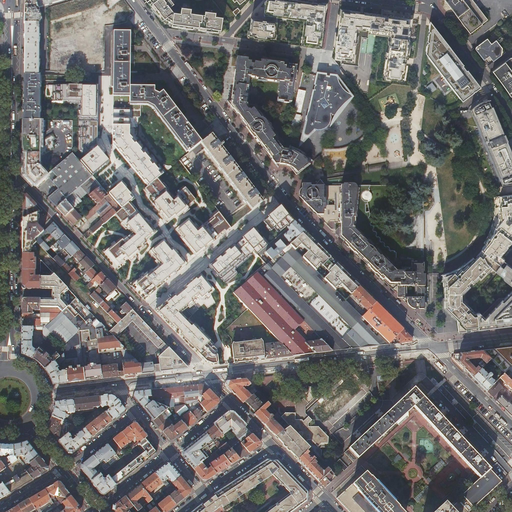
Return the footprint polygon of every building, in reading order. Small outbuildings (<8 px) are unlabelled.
[(24,74),(38,74),(38,22),(36,22),(36,10),(38,10),(38,7),(62,0),(26,0),(25,2),(24,74)] [(149,0),(151,2),(150,3),(152,7),(158,16),(159,15),(162,20),(165,18),(172,23),(172,26),(178,26),(178,28),(188,29),(188,28),(193,28),(193,26),(198,27),(198,29),(203,30),(203,31),(213,32),(213,31),(218,32),(218,29),(221,30),(222,17),(215,16),(216,12),(205,11),(205,14),(190,13),(191,8),(181,7),(181,13),(174,12),(170,7),(174,4),(171,0),(149,0)] [(223,0),(215,0),(230,19),(235,15),(233,12),(223,0)] [(308,0),(266,0),(264,12),(273,13),(306,17),(308,0)] [(302,46),(325,49),(331,2),(314,0),(308,0),(306,17),(302,46)] [(444,0),(451,8),(470,34),(488,20),(472,0),(444,0)] [(126,17),(132,13),(126,5),(120,8),(126,17)] [(107,17),(114,26),(126,17),(119,8),(107,17)] [(393,16),(341,9),(335,53),(337,53),(336,59),(341,60),(341,64),(358,67),(362,38),(368,39),(369,35),(391,38),(390,45),(389,45),(386,71),(387,71),(386,78),(401,80),(402,75),(404,75),(412,19),(393,16)] [(82,17),(51,23),(53,33),(94,24),(91,12),(81,14),(82,17)] [(247,39),(269,42),(273,13),(264,12),(264,19),(250,17),(247,39)] [(425,53),(462,102),(481,87),(454,52),(430,21),(425,53)] [(154,108),(188,153),(201,143),(202,141),(162,90),(158,94),(152,91),(154,85),(131,75),(130,32),(114,32),(113,94),(130,94),(130,103),(141,103),(147,104),(154,108)] [(488,66),(506,52),(496,40),(491,43),(487,38),(476,47),(477,50),(478,51),(479,51),(481,50),(482,52),(481,52),(482,54),(483,56),(482,59),(488,66)] [(476,47),(474,48),(482,59),(483,56),(482,54),(481,52),(482,52),(481,50),(479,51),(478,51),(477,50),(476,47)] [(255,105),(246,104),(246,101),(248,85),(249,83),(249,81),(250,81),(252,80),(252,79),(252,78),(256,78),(256,80),(258,80),(263,80),(263,81),(267,82),(279,83),(277,93),(278,93),(277,100),(283,101),(283,103),(291,104),(292,92),(294,80),(295,80),(296,72),(297,67),(288,66),(274,64),(271,63),(266,63),(261,62),(245,60),(245,58),(244,56),(241,55),(241,59),(236,59),(231,101),(226,101),(232,109),(233,110),(233,109),(237,114),(239,117),(242,121),(241,121),(249,131),(251,133),(266,120),(262,115),(262,116),(258,111),(258,110),(255,105)] [(511,57),(511,58),(493,73),(504,88),(511,97),(511,57)] [(317,74),(327,75),(327,74),(316,72),(315,76),(313,85),(314,86),(317,74)] [(24,74),(23,120),(40,120),(40,111),(41,111),(41,108),(40,108),(40,87),(41,87),(41,83),(40,83),(40,74),(38,74),(24,74)] [(335,111),(337,108),(340,106),(342,104),(344,102),(347,100),(351,98),(352,97),(336,76),(330,75),(329,78),(327,78),(327,75),(317,74),(314,86),(316,86),(314,87),(314,88),(313,89),(314,90),(314,91),(313,91),(308,109),(308,110),(307,112),(307,113),(306,113),(306,114),(305,115),(305,116),(305,117),(305,118),(305,119),(305,120),(305,121),(305,123),(304,123),(302,132),(302,133),(302,134),(302,135),(303,135),(303,136),(304,136),(304,137),(305,137),(306,137),(307,137),(308,137),(308,136),(309,136),(309,135),(310,135),(310,134),(313,131),(314,132),(315,132),(316,132),(319,132),(321,132),(323,131),(325,130),(326,128),(328,126),(329,124),(329,122),(330,120),(330,118),(329,116),(331,116),(332,117),(334,114),(335,111)] [(334,114),(332,117),(331,118),(330,123),(329,128),(330,129),(353,98),(354,97),(337,75),(330,74),(330,75),(336,76),(352,97),(351,98),(347,100),(344,102),(342,104),(340,106),(337,108),(335,111),(334,114)] [(432,83),(426,87),(431,93),(436,89),(432,83)] [(84,154),(78,159),(91,174),(96,170),(97,171),(106,164),(104,163),(109,159),(98,146),(98,85),(52,84),(52,101),(80,101),(80,148),(84,154)] [(292,111),(299,113),(305,91),(298,89),(292,111)] [(130,94),(113,94),(113,144),(148,186),(145,189),(152,197),(150,199),(169,223),(176,216),(178,217),(189,208),(188,206),(196,199),(186,187),(177,194),(178,195),(175,198),(163,184),(164,183),(159,178),(163,174),(131,132),(131,117),(141,117),(141,103),(130,103),(130,94)] [(470,111),(471,110),(502,185),(501,185),(511,184),(511,151),(511,150),(510,148),(511,148),(511,147),(511,146),(510,145),(509,145),(508,145),(508,143),(507,141),(507,139),(506,139),(504,135),(505,135),(493,106),(491,107),(488,100),(490,100),(487,100),(484,101),(481,102),(478,103),(475,106),(472,108),(470,110),(470,111)] [(297,173),(308,165),(306,162),(307,161),(302,156),(301,155),(297,153),(293,151),(285,149),(282,149),(284,143),(276,131),(277,130),(278,129),(280,125),(281,124),(281,123),(284,123),(285,118),(286,114),(276,114),(276,118),(275,119),(275,121),(274,123),(273,124),(271,126),(267,122),(266,121),(266,120),(251,133),(252,135),(255,138),(260,145),(263,148),(272,159),(271,159),(272,161),(278,168),(279,164),(281,164),(284,165),(288,166),(289,167),(291,167),(294,169),(295,170),(297,173)] [(298,148),(315,132),(314,132),(313,131),(310,134),(310,135),(309,135),(309,136),(308,136),(308,137),(307,137),(306,137),(305,137),(304,137),(304,136),(303,136),(303,135),(302,135),(302,134),(302,133),(302,132),(304,123),(305,123),(305,121),(305,120),(305,119),(305,118),(305,117),(305,116),(304,115),(298,148)] [(23,120),(23,124),(23,173),(34,185),(46,175),(49,172),(42,165),(42,155),(48,152),(53,148),(52,146),(54,144),(52,141),(55,139),(52,134),(43,139),(40,140),(40,133),(42,133),(42,120),(40,120),(23,120)] [(249,131),(241,121),(240,122),(248,132),(249,131)] [(246,202),(252,209),(253,209),(262,201),(258,195),(259,194),(255,188),(253,190),(245,179),(247,178),(243,172),(241,174),(232,162),(234,161),(230,155),(228,156),(220,146),(224,144),(223,143),(220,144),(218,142),(217,142),(215,140),(211,134),(202,141),(201,143),(207,151),(209,153),(212,157),(219,166),(220,167),(221,169),(228,178),(232,183),(236,189),(244,198),(245,200),(246,202)] [(259,146),(260,145),(255,138),(252,135),(251,136),(259,146)] [(272,162),(272,161),(271,159),(263,148),(262,149),(272,162)] [(263,148),(271,159),(272,159),(263,148)] [(73,192),(80,187),(89,180),(91,178),(93,176),(78,160),(72,152),(49,172),(46,175),(60,190),(49,200),(56,207),(73,192)] [(310,164),(309,164),(308,165),(297,173),(295,170),(294,169),(291,167),(289,167),(288,166),(296,176),(309,165),(310,164)] [(235,190),(236,189),(232,183),(228,178),(227,180),(235,190)] [(80,187),(89,196),(97,189),(90,181),(89,180),(80,187)] [(121,223),(127,231),(129,229),(132,233),(123,241),(122,240),(116,245),(115,243),(103,253),(116,268),(127,259),(129,260),(138,252),(137,250),(145,243),(144,242),(155,233),(138,213),(137,215),(129,206),(131,205),(128,202),(134,197),(121,182),(108,193),(121,209),(116,214),(123,222),(121,223)] [(367,203),(367,202),(368,201),(369,201),(370,200),(371,199),(371,197),(371,196),(371,194),(370,193),(370,190),(371,186),(359,186),(303,186),(303,188),(302,188),(300,190),(300,191),(299,192),(299,193),(299,194),(299,196),(298,197),(303,202),(308,206),(308,208),(310,211),(312,214),(314,215),(316,215),(317,215),(326,224),(328,222),(335,222),(335,223),(341,223),(341,228),(340,228),(340,238),(345,243),(343,244),(348,249),(348,248),(353,253),(353,254),(357,259),(358,258),(365,264),(364,265),(369,270),(370,269),(376,275),(377,274),(398,295),(397,298),(401,298),(410,308),(415,309),(421,309),(424,309),(424,306),(424,303),(424,295),(424,285),(425,285),(425,282),(426,281),(426,280),(425,279),(425,278),(425,275),(424,275),(424,266),(424,261),(422,261),(414,261),(411,260),(405,258),(400,256),(391,251),(384,245),(381,241),(375,233),(373,229),(369,220),(369,218),(368,215),(370,215),(369,212),(366,213),(365,205),(368,205),(367,203)] [(97,205),(106,197),(98,188),(97,189),(89,196),(97,205)] [(74,209),(82,202),(73,192),(56,207),(65,217),(74,209)] [(23,208),(23,210),(37,205),(27,194),(23,196),(23,208)] [(108,194),(106,197),(97,205),(84,216),(88,219),(96,213),(100,218),(104,222),(112,216),(113,216),(114,215),(121,209),(120,208),(113,200),(108,194)] [(511,194),(494,197),(494,209),(492,222),(488,234),(487,236),(483,243),(485,244),(481,250),(484,252),(499,265),(503,261),(498,257),(498,255),(498,254),(500,255),(507,247),(505,245),(510,240),(509,239),(511,235),(511,194)] [(38,213),(43,211),(37,205),(23,210),(23,214),(23,219),(33,215),(32,211),(33,211),(34,211),(35,214),(38,213)] [(295,222),(288,215),(281,206),(263,221),(271,231),(276,227),(280,231),(286,227),(287,228),(295,222)] [(73,225),(82,218),(74,209),(65,217),(73,225)] [(183,238),(197,255),(231,227),(219,211),(213,216),(214,218),(204,227),(202,225),(198,229),(189,218),(177,228),(184,237),(183,238)] [(410,249),(423,250),(424,212),(417,211),(417,214),(415,214),(414,218),(421,218),(420,226),(421,226),(421,231),(416,231),(415,236),(411,236),(410,249)] [(23,253),(31,254),(31,246),(36,242),(34,240),(44,231),(37,224),(38,213),(35,214),(33,215),(23,219),(23,234),(23,253)] [(104,222),(100,218),(97,221),(98,222),(83,235),(86,239),(92,234),(105,223),(104,222)] [(304,231),(295,222),(287,228),(290,231),(284,236),(290,243),(304,231)] [(57,241),(65,234),(58,228),(49,236),(44,241),(43,242),(39,245),(46,252),(50,248),(45,244),(48,242),(51,244),(53,242),(50,239),(53,237),(54,238),(54,239),(56,241),(56,240),(57,241)] [(267,245),(253,229),(210,265),(224,281),(236,271),(233,268),(254,251),(257,254),(267,245)] [(34,240),(36,242),(39,245),(43,242),(41,239),(43,237),(42,235),(46,232),(45,231),(44,231),(34,240)] [(359,286),(304,231),(290,243),(289,244),(319,274),(328,282),(337,291),(345,299),(345,300),(351,294),(359,286)] [(70,243),(71,241),(68,237),(61,243),(63,245),(55,253),(52,250),(53,250),(52,249),(54,247),(52,245),(50,248),(46,252),(53,259),(64,249),(70,243)] [(130,285),(144,299),(185,265),(171,248),(170,250),(162,240),(150,250),(157,259),(156,260),(159,264),(149,273),(147,271),(130,285)] [(266,252),(272,259),(286,247),(280,240),(275,244),(279,248),(274,252),(271,248),(266,252)] [(73,256),(78,251),(70,243),(64,249),(71,257),(73,256)] [(272,259),(270,260),(257,272),(271,286),(273,284),(282,294),(280,295),(314,331),(321,338),(333,351),(348,349),(370,347),(390,344),(389,343),(369,323),(367,326),(361,320),(363,317),(362,316),(345,300),(345,299),(342,302),(334,294),(337,291),(328,282),(325,285),(316,276),(319,274),(289,244),(286,247),(272,259)] [(80,263),(86,257),(79,250),(78,251),(73,256),(75,259),(77,262),(78,261),(78,262),(77,264),(78,264),(80,263)] [(499,265),(484,252),(481,256),(480,255),(478,257),(476,259),(474,260),(473,260),(468,265),(467,264),(462,269),(461,268),(456,273),(454,273),(450,274),(449,272),(448,273),(442,274),(443,279),(444,279),(444,282),(443,282),(443,286),(445,286),(445,288),(445,293),(445,301),(445,308),(450,313),(457,319),(457,321),(458,332),(465,331),(472,330),(478,329),(476,313),(473,314),(473,312),(461,300),(461,299),(461,294),(461,293),(468,285),(468,284),(471,281),(472,280),(473,280),(478,275),(479,276),(480,277),(485,272),(486,273),(492,267),(495,271),(499,265)] [(34,255),(36,255),(35,254),(31,254),(23,253),(22,262),(22,271),(35,270),(36,270),(36,258),(34,258),(34,255)] [(91,268),(94,265),(86,257),(80,263),(85,269),(81,273),(83,275),(85,273),(91,268)] [(476,259),(474,258),(473,257),(468,262),(465,264),(461,266),(455,270),(449,272),(450,274),(454,273),(456,273),(461,268),(462,269),(467,264),(468,265),(473,260),(474,260),(476,259)] [(503,261),(499,265),(495,271),(504,278),(503,279),(511,286),(511,290),(505,298),(499,298),(482,315),(479,313),(476,313),(478,329),(511,325),(511,267),(503,260),(503,261)] [(61,267),(68,274),(72,270),(65,263),(61,267)] [(68,274),(76,282),(81,278),(76,274),(74,272),(76,270),(75,269),(76,268),(75,267),(73,269),(72,270),(68,274)] [(91,281),(98,275),(91,268),(85,273),(91,279),(90,280),(91,281)] [(40,289),(40,277),(33,277),(35,275),(35,270),(22,271),(22,280),(22,289),(40,289)] [(97,289),(108,279),(101,272),(98,275),(91,281),(90,283),(83,289),(90,296),(92,294),(88,290),(94,284),(93,283),(95,281),(100,285),(98,287),(97,286),(95,288),(97,289)] [(257,272),(246,281),(293,331),(298,326),(300,324),(305,330),(304,332),(309,337),(314,331),(280,295),(271,286),(257,272)] [(40,299),(40,307),(57,307),(62,311),(68,305),(66,303),(66,301),(68,301),(68,295),(66,295),(66,292),(69,290),(53,273),(50,276),(49,276),(49,274),(48,274),(48,273),(40,273),(40,277),(40,289),(52,289),(52,299),(40,299)] [(200,273),(154,310),(206,363),(212,365),(219,365),(217,350),(209,341),(211,340),(206,336),(207,335),(200,327),(200,328),(195,323),(193,324),(181,312),(199,297),(201,300),(214,290),(200,273)] [(328,282),(319,274),(316,276),(325,285),(328,282)] [(108,279),(100,286),(102,287),(106,292),(102,295),(106,298),(115,290),(117,288),(108,279)] [(81,287),(83,289),(90,283),(88,281),(81,287)] [(233,293),(249,310),(281,343),(293,356),(315,353),(304,342),(293,331),(246,281),(233,293)] [(273,284),(271,286),(280,295),(282,294),(273,284)] [(461,293),(461,294),(462,294),(469,286),(468,285),(461,293)] [(102,287),(100,286),(97,289),(92,294),(90,296),(99,305),(103,301),(97,295),(102,291),(101,288),(102,287)] [(370,296),(359,286),(351,294),(367,311),(376,302),(370,296)] [(117,293),(115,290),(106,298),(108,300),(112,297),(113,298),(117,293)] [(342,302),(345,299),(337,291),(334,294),(342,302)] [(96,327),(101,322),(77,297),(68,305),(62,311),(61,312),(79,331),(85,330),(89,329),(89,332),(90,341),(98,340),(96,327)] [(40,310),(40,307),(40,299),(24,299),(22,301),(22,306),(22,314),(30,314),(32,314),(32,310),(40,310)] [(473,314),(476,313),(462,299),(461,299),(461,300),(473,312),(473,314)] [(108,314),(113,309),(111,308),(103,301),(99,305),(108,314)] [(445,308),(445,301),(444,301),(444,309),(451,316),(451,317),(452,316),(457,321),(457,319),(450,313),(445,308)] [(133,310),(133,309),(127,302),(121,307),(123,310),(121,312),(122,314),(124,313),(125,314),(126,313),(127,314),(133,310)] [(403,329),(376,302),(367,311),(362,316),(363,317),(369,323),(389,343),(403,329)] [(61,312),(62,311),(57,307),(40,307),(40,310),(40,314),(40,320),(30,320),(30,314),(22,314),(22,327),(33,327),(46,327),(61,312)] [(118,323),(122,319),(113,309),(108,314),(118,323)] [(160,347),(164,352),(169,348),(155,333),(153,331),(148,326),(133,310),(127,314),(122,319),(118,323),(109,331),(113,336),(115,337),(119,333),(129,324),(132,321),(158,348),(160,347)] [(64,352),(66,370),(80,369),(80,366),(79,366),(78,358),(72,358),(71,354),(74,353),(73,348),(81,347),(79,331),(61,312),(46,327),(52,334),(63,345),(64,352)] [(367,326),(369,323),(363,317),(361,320),(367,326)] [(432,324),(426,318),(423,321),(429,327),(432,324)] [(115,337),(113,336),(104,338),(103,328),(105,326),(101,322),(96,327),(98,340),(98,344),(99,353),(122,350),(124,359),(135,358),(115,337)] [(33,331),(33,329),(33,327),(22,327),(22,340),(22,354),(25,355),(26,355),(32,358),(33,359),(39,348),(35,345),(33,347),(32,346),(32,337),(33,337),(33,331)] [(46,327),(33,327),(33,329),(36,329),(36,330),(43,330),(43,337),(46,340),(52,334),(46,327)] [(389,343),(390,344),(401,343),(411,342),(412,338),(403,329),(389,343)] [(304,342),(315,353),(321,352),(333,351),(321,338),(319,340),(313,341),(313,338),(309,339),(309,341),(304,342)] [(233,358),(234,363),(252,361),(293,356),(281,343),(264,345),(264,343),(262,341),(261,342),(256,343),(256,341),(233,343),(232,347),(233,358)] [(89,368),(101,366),(99,353),(98,344),(88,346),(89,364),(88,364),(89,368)] [(44,368),(64,352),(63,345),(50,357),(39,347),(39,348),(33,359),(39,363),(40,364),(44,368)] [(511,347),(481,351),(490,359),(504,373),(511,381),(511,347)] [(188,368),(169,348),(164,352),(158,357),(160,372),(172,370),(182,369),(188,368)] [(482,368),(490,359),(481,351),(454,354),(453,358),(473,377),(480,369),(478,367),(479,365),(482,368)] [(44,369),(48,374),(49,376),(52,381),(53,384),(68,382),(64,352),(44,368),(44,369)] [(140,363),(135,358),(124,359),(122,359),(124,371),(124,376),(141,374),(140,364),(140,363)] [(154,372),(153,364),(153,362),(140,363),(140,364),(141,374),(154,372)] [(116,377),(124,376),(124,371),(119,372),(118,365),(101,366),(102,378),(116,377)] [(101,366),(89,368),(83,368),(85,380),(90,380),(102,378),(101,366)] [(80,369),(66,370),(68,382),(76,381),(85,380),(83,368),(80,369)] [(480,369),(473,377),(486,391),(495,382),(490,377),(492,376),(492,374),(488,371),(486,373),(482,368),(480,369)] [(511,391),(511,381),(504,373),(500,378),(511,389),(511,390),(511,391)] [(321,424),(360,388),(349,377),(311,413),(321,424)] [(251,384),(246,379),(235,380),(227,381),(226,385),(232,391),(237,386),(240,390),(243,387),(242,386),(246,386),(247,386),(248,387),(251,384)] [(486,391),(493,398),(502,387),(498,383),(497,384),(495,382),(486,391)] [(202,384),(183,386),(186,404),(190,403),(198,400),(202,406),(207,412),(219,403),(219,399),(205,385),(202,384)] [(275,436),(298,460),(310,448),(313,451),(318,456),(320,459),(323,462),(327,462),(327,460),(324,460),(321,457),(322,450),(320,449),(321,448),(325,448),(325,445),(328,445),(332,441),(318,427),(308,427),(308,424),(312,420),(305,414),(305,407),(319,394),(316,390),(316,387),(309,387),(308,392),(303,392),(303,399),(302,400),(298,400),(296,398),(293,401),(295,404),(295,413),(281,413),(278,412),(272,406),(276,402),(259,384),(254,388),(256,389),(257,391),(267,402),(277,412),(282,417),(289,425),(290,426),(288,427),(284,430),(275,436)] [(186,404),(183,386),(151,390),(152,400),(165,399),(166,406),(170,408),(174,407),(185,405),(186,404)] [(255,392),(257,391),(256,389),(252,393),(250,391),(248,392),(247,391),(246,391),(243,387),(240,390),(237,386),(232,391),(243,403),(245,401),(253,394),(255,392)] [(152,400),(151,390),(143,391),(136,392),(134,396),(144,408),(151,402),(149,399),(148,397),(150,397),(150,398),(151,399),(151,400),(152,400)] [(265,404),(267,402),(257,391),(255,392),(262,399),(261,399),(265,404)] [(245,401),(256,413),(264,405),(253,394),(245,401)] [(112,395),(100,397),(101,406),(103,408),(104,407),(108,407),(110,409),(106,412),(113,421),(124,412),(124,408),(115,397),(112,395)] [(496,401),(511,416),(511,406),(501,395),(496,401)] [(86,398),(73,400),(75,413),(75,414),(76,413),(76,411),(78,411),(79,412),(79,411),(93,409),(93,408),(96,408),(98,409),(101,406),(100,397),(86,398)] [(61,420),(68,423),(76,426),(76,424),(65,419),(65,418),(66,414),(64,414),(65,412),(67,411),(68,413),(75,413),(73,400),(64,401),(55,402),(54,407),(53,414),(52,416),(61,420)] [(190,403),(186,404),(185,405),(192,413),(198,409),(202,406),(198,400),(190,403)] [(144,408),(163,432),(172,425),(174,424),(168,417),(171,414),(168,410),(169,409),(151,402),(144,408)] [(254,414),(265,425),(274,416),(272,414),(270,414),(266,409),(269,406),(276,414),(277,412),(267,402),(265,404),(264,405),(256,413),(254,414)] [(192,413),(185,405),(174,407),(175,412),(180,418),(182,421),(188,428),(198,420),(192,413)] [(198,409),(192,413),(198,420),(201,417),(200,416),(202,414),(198,409)] [(85,429),(92,438),(113,421),(106,412),(100,417),(98,416),(93,420),(94,422),(85,429)] [(265,425),(275,436),(284,430),(276,422),(282,417),(277,412),(276,414),(274,416),(265,425)] [(230,414),(215,425),(222,434),(229,428),(230,428),(232,426),(235,430),(234,431),(237,434),(245,427),(234,414),(230,414)] [(76,426),(68,423),(68,425),(69,425),(63,430),(62,429),(63,428),(64,426),(63,426),(63,424),(61,424),(61,425),(60,425),(61,420),(52,416),(50,420),(50,421),(49,422),(48,423),(46,426),(51,432),(53,434),(59,441),(75,428),(76,426)] [(173,440),(188,428),(182,421),(173,427),(172,425),(170,426),(163,432),(169,439),(173,440)] [(76,426),(75,428),(79,433),(85,428),(82,425),(81,423),(76,426)] [(139,443),(146,438),(147,436),(137,424),(134,423),(122,432),(130,442),(133,440),(133,439),(132,438),(134,436),(137,439),(137,441),(139,443)] [(218,449),(226,442),(228,441),(222,434),(215,425),(205,433),(218,449)] [(237,434),(235,435),(242,443),(252,434),(245,427),(237,434)] [(333,427),(329,431),(336,439),(341,436),(333,427)] [(72,453),(92,438),(85,429),(85,428),(79,433),(75,428),(59,441),(63,447),(68,453),(72,453)] [(113,440),(121,449),(122,449),(121,448),(127,444),(128,442),(129,443),(130,443),(130,442),(122,432),(113,440)] [(218,449),(205,433),(183,451),(182,455),(194,469),(202,462),(205,459),(218,449)] [(242,443),(249,453),(260,446),(260,442),(252,434),(242,443)] [(228,441),(226,442),(240,459),(249,453),(242,443),(235,435),(228,441)] [(112,480),(116,485),(157,453),(150,444),(150,443),(146,438),(139,443),(138,444),(139,446),(140,445),(145,452),(143,454),(144,455),(112,480)] [(113,440),(108,444),(119,459),(125,454),(121,449),(113,440)] [(20,443),(13,444),(14,456),(17,460),(23,468),(25,466),(20,458),(19,459),(17,457),(19,456),(22,455),(23,456),(25,458),(23,459),(25,462),(27,465),(28,464),(39,456),(28,442),(26,441),(20,443)] [(226,442),(218,449),(231,464),(240,459),(226,442)] [(0,472),(17,460),(14,456),(13,444),(7,444),(4,444),(2,444),(0,454),(0,453),(0,472)] [(108,444),(93,456),(99,464),(105,470),(119,459),(108,444)] [(298,460),(306,468),(317,457),(316,456),(315,457),(314,456),(312,458),(311,457),(310,457),(309,456),(313,451),(310,448),(298,460)] [(231,464),(218,449),(205,459),(210,465),(217,474),(231,464)] [(391,460),(394,464),(401,459),(398,455),(391,460)] [(48,467),(39,456),(28,464),(30,465),(31,465),(33,465),(33,467),(32,467),(26,472),(32,480),(48,471),(48,467)] [(99,464),(93,456),(81,465),(81,469),(91,481),(99,475),(96,472),(97,471),(96,470),(95,470),(93,469),(98,465),(99,464)] [(306,468),(319,481),(331,470),(328,467),(324,471),(323,471),(322,469),(321,470),(319,468),(320,468),(316,463),(317,462),(320,459),(318,456),(317,457),(306,468)] [(78,466),(84,460),(82,458),(76,463),(78,466)] [(213,511),(214,511),(219,507),(222,505),(223,506),(223,507),(230,502),(229,501),(232,499),(233,500),(234,500),(237,498),(246,492),(249,490),(248,488),(252,486),(253,488),(253,487),(254,487),(257,485),(269,477),(268,475),(271,473),(272,474),(273,474),(278,478),(279,477),(281,480),(280,481),(284,485),(285,484),(287,487),(286,488),(291,493),(290,493),(292,495),(289,497),(287,496),(274,506),(270,509),(269,510),(270,511),(268,511),(292,511),(301,506),(307,501),(308,492),(296,479),(293,481),(288,475),(290,473),(277,460),(268,458),(263,462),(264,462),(260,465),(260,464),(243,474),(244,475),(241,477),(240,476),(224,487),(221,489),(214,494),(215,496),(214,497),(213,498),(211,499),(208,501),(205,504),(204,505),(202,503),(190,511),(213,511)] [(344,471),(348,468),(340,460),(336,463),(344,471)] [(441,460),(430,470),(434,473),(445,464),(441,460)] [(202,462),(194,469),(203,480),(207,481),(217,474),(210,465),(207,466),(209,468),(208,469),(206,469),(206,468),(207,468),(202,462)] [(167,488),(173,483),(181,477),(171,465),(167,464),(155,473),(163,483),(166,486),(167,488)] [(14,491),(32,480),(26,472),(25,470),(24,470),(3,483),(11,493),(14,491)] [(319,481),(325,487),(331,482),(328,480),(333,476),(334,474),(331,470),(319,481)] [(155,473),(141,485),(149,495),(152,492),(151,491),(155,489),(155,490),(157,488),(156,488),(160,485),(163,483),(155,473)] [(337,499),(349,511),(402,511),(398,507),(399,507),(370,477),(369,477),(365,473),(337,499)] [(458,499),(469,511),(502,481),(494,473),(492,474),(488,478),(484,474),(480,478),(458,499)] [(99,475),(91,481),(96,488),(101,494),(105,494),(116,485),(112,480),(109,475),(107,477),(106,478),(105,479),(105,480),(103,480),(103,478),(102,477),(102,476),(101,474),(99,475)] [(191,489),(181,477),(173,483),(175,487),(176,488),(177,487),(179,490),(178,491),(184,498),(191,493),(191,489)] [(0,478),(0,498),(11,493),(3,483),(3,482),(0,485),(0,486),(0,487),(0,486),(0,480),(1,482),(2,481),(0,478)] [(62,503),(71,496),(61,483),(57,482),(54,484),(45,490),(52,501),(53,501),(52,499),(54,498),(53,497),(55,496),(58,496),(59,497),(57,499),(61,504),(62,503)] [(138,511),(143,507),(153,499),(149,495),(141,485),(126,496),(138,511)] [(176,505),(184,498),(178,491),(177,490),(175,489),(177,492),(176,493),(175,492),(169,496),(176,505)] [(52,501),(45,490),(29,499),(35,508),(37,511),(48,511),(56,507),(52,501)] [(160,494),(154,499),(155,500),(166,492),(164,490),(160,494)] [(80,511),(81,508),(71,496),(62,503),(66,507),(67,507),(66,510),(65,509),(62,511),(80,511)] [(115,511),(136,511),(138,511),(126,496),(114,506),(114,509),(115,511)] [(164,511),(166,511),(176,505),(169,496),(158,505),(164,511)] [(28,511),(35,508),(29,499),(18,505),(22,511),(28,511)] [(468,511),(469,511),(458,499),(450,507),(445,502),(434,511),(468,511)]
